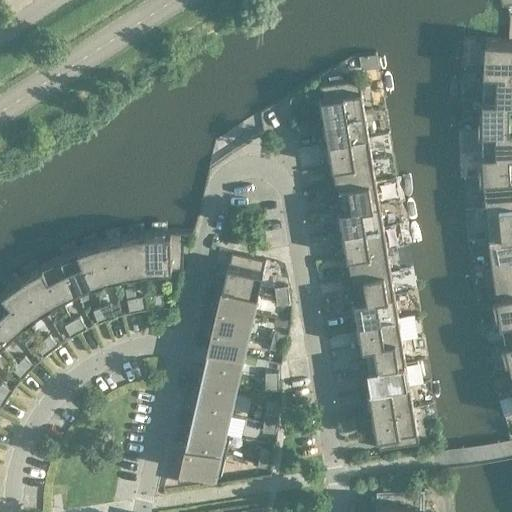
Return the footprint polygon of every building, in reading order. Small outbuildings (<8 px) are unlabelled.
[(511,41),(486,39),(484,70),(511,71),(511,41)] [(511,71),(484,70),(483,100),(511,100),(511,71)] [(320,84),(322,96),(326,119),(366,113),(360,77),(320,84)] [(511,100),(483,100),(483,130),(511,129),(511,100)] [(369,135),(366,113),(326,119),(328,134),(321,135),(323,143),(330,142),(369,135)] [(511,129),(483,130),(484,154),(511,152),(511,129)] [(373,158),(369,135),(330,142),(332,156),(325,157),(326,166),(334,165),(333,164),(373,158)] [(511,152),(484,154),(484,177),(511,175),(511,152)] [(377,180),(373,158),(333,164),(334,165),(336,179),(329,180),(330,188),(337,187),(377,180)] [(511,175),(484,177),(487,207),(511,205),(511,175)] [(380,203),(377,180),(337,187),(340,201),(332,202),(334,211),(341,210),(341,209),(380,203)] [(384,225),(380,203),(341,209),(341,210),(343,224),(336,225),(338,233),(345,232),(384,225)] [(511,205),(487,207),(490,238),(511,235),(511,205)] [(388,248),(384,225),(345,232),(347,246),(340,247),(341,256),(348,255),(348,254),(388,248)] [(172,231),(167,231),(148,232),(151,269),(173,268),(172,246),(176,245),(176,235),(172,235),(172,231)] [(151,269),(148,232),(125,236),(132,272),(151,269)] [(511,235),(490,238),(493,267),(511,264),(511,235)] [(132,272),(125,236),(102,241),(112,277),(132,272)] [(112,277),(102,241),(80,248),(93,283),(112,277)] [(93,283),(80,248),(61,256),(77,290),(93,283)] [(392,270),(388,248),(348,254),(348,255),(351,269),(344,270),(345,278),(352,277),(392,270)] [(77,290),(61,256),(43,266),(61,298),(77,290)] [(229,259),(224,281),(259,289),(264,267),(261,266),(262,262),(251,260),(250,264),(229,259)] [(511,264),(493,267),(486,268),(489,284),(496,283),(498,297),(511,294),(511,264)] [(61,298),(43,266),(23,278),(43,308),(61,298)] [(395,293),(392,270),(352,277),(355,292),(347,293),(349,301),(356,300),(395,293)] [(43,308),(23,278),(4,291),(27,320),(43,308)] [(259,289),(224,281),(219,302),(254,310),(259,289)] [(275,285),(276,293),(289,292),(288,283),(275,285)] [(27,320),(4,291),(0,295),(0,317),(13,332),(27,320)] [(290,300),(289,292),(276,293),(278,302),(290,300)] [(399,316),(395,293),(356,300),(358,314),(351,315),(353,324),(360,322),(399,316)] [(163,294),(154,294),(156,307),(164,306),(163,294)] [(511,294),(498,297),(502,320),(511,318),(511,294)] [(145,295),(136,297),(139,310),(148,308),(145,295)] [(139,310),(136,297),(128,299),(130,312),(139,310)] [(254,310),(219,302),(214,323),(250,331),(254,310)] [(110,304),(102,307),(107,319),(115,316),(110,304)] [(107,319),(102,307),(94,310),(98,322),(107,319)] [(81,316),(73,320),(79,331),(87,327),(81,316)] [(403,338),(399,316),(360,322),(362,337),(355,338),(356,346),(363,345),(403,338)] [(13,332),(0,317),(0,344),(1,345),(13,332)] [(511,318),(502,320),(507,343),(511,342),(511,318)] [(79,331),(73,320),(65,324),(72,336),(79,331)] [(250,331),(214,323),(210,344),(245,353),(250,331)] [(276,328),(273,337),(286,340),(288,332),(276,328)] [(50,335),(43,340),(51,350),(58,345),(50,335)] [(286,340),(273,337),(271,345),(284,349),(286,340)] [(407,361),(403,338),(363,345),(366,359),(359,360),(360,369),(367,367),(407,361)] [(51,350),(43,340),(36,346),(44,356),(51,350)] [(245,353),(210,344),(205,364),(240,372),(245,353)] [(25,356),(19,362),(29,371),(35,365),(25,356)] [(358,360),(350,362),(351,369),(359,368),(358,360)] [(410,383),(407,361),(367,367),(369,382),(362,383),(364,391),(371,390),(410,383)] [(29,371),(19,362),(13,369),(23,378),(29,371)] [(240,372),(205,364),(200,384),(236,392),(240,372)] [(266,370),(266,378),(279,378),(279,370),(266,370)] [(279,387),(279,378),(266,378),(266,387),(279,387)] [(2,383),(0,386),(0,392),(8,397),(13,390),(2,383)] [(414,406),(410,383),(371,390),(373,404),(366,405),(367,414),(375,412),(414,406)] [(236,392),(200,384),(196,404),(231,412),(236,392)] [(231,412),(196,404),(191,424),(226,432),(231,412)] [(420,441),(414,406),(375,412),(380,448),(420,441)] [(266,411),(265,420),(278,421),(278,412),(266,411)] [(278,421),(265,420),(264,429),(277,430),(278,421)] [(229,433),(226,432),(191,424),(187,444),(225,453),(229,433)] [(225,453),(187,444),(182,466),(220,475),(225,453)] [(261,446),(260,455),(273,456),(274,448),(261,446)] [(273,456),(260,455),(259,463),(272,465),(273,456)] [(378,490),(378,492),(380,492),(380,503),(380,510),(377,510),(377,511),(425,511),(425,506),(425,504),(422,504),(422,490),(426,490),(426,488),(378,490)]
